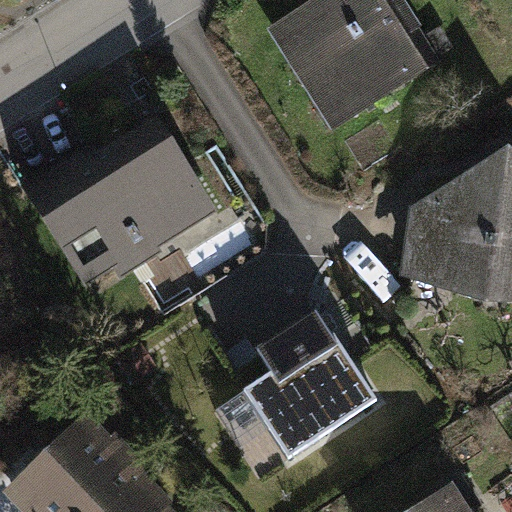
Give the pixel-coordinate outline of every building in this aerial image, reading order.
[(391,0),(303,0),(264,24),(328,128),(431,65),(391,0)] [(226,207),(164,110),(109,145),(102,135),(29,181),(98,288),(226,207)] [(511,146),(508,142),(414,198),(403,270),(490,294),(511,295),(511,146)] [(374,404),(314,310),(250,351),(265,375),(242,390),(286,460),(374,404)] [(95,409),(10,488),(32,511),(186,511),(183,508),(186,506),(95,409)] [(464,511),(451,491),(417,511),(464,511)]
